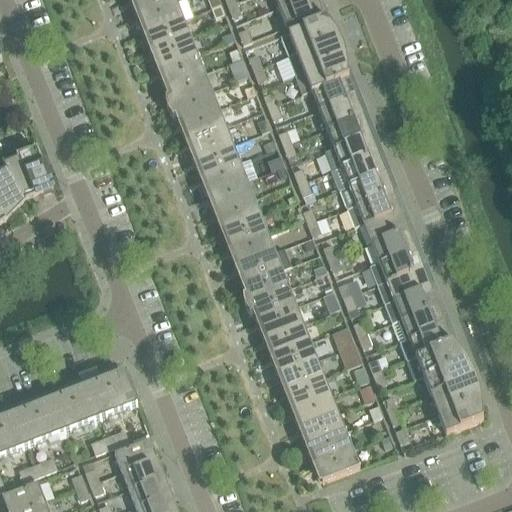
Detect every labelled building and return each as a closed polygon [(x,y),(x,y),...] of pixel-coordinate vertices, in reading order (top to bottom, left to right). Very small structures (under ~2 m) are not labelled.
[(134,0),(128,2),(130,8),(136,23),(177,7),(174,0),(134,0)] [(206,0),(212,13),(221,9),(217,0),(206,0)] [(223,0),(228,11),(237,7),(234,0),(223,0)] [(273,0),(279,13),(311,0),(273,0)] [(316,0),(311,0),(279,13),(287,33),(324,18),(323,16),(324,13),(324,10),(322,7),(319,6),(316,0)] [(136,23),(137,25),(143,40),(184,25),(177,7),(136,23)] [(237,7),(228,11),(233,24),(242,20),(237,7)] [(221,9),(212,13),(216,23),(225,19),(221,9)] [(297,58),(339,42),(338,40),(335,35),(332,32),(330,28),(327,25),(326,24),(281,42),(288,62),(297,58)] [(143,40),(144,43),(150,58),(191,42),(184,25),(143,40)] [(243,50),(252,46),(247,34),(238,37),(243,50)] [(235,46),(231,36),(222,40),(226,49),(235,46)] [(150,58),(151,61),(157,76),(198,60),(191,42),(150,58)] [(339,42),(297,58),(288,62),(296,81),(346,61),(344,54),(342,48),(339,42)] [(237,53),(229,57),(233,67),(241,63),(237,53)] [(157,76),(164,94),(205,78),(198,60),(157,76)] [(253,76),(263,72),(258,60),(248,63),(253,76)] [(311,96),(349,82),(349,81),(349,78),(348,75),(348,71),(347,64),(346,61),(296,81),(295,81),(302,100),(311,96)] [(249,81),(242,64),(231,68),(238,86),(249,81)] [(263,72),(253,76),(258,88),(267,84),(263,72)] [(164,94),(168,103),(166,103),(166,106),(166,108),(167,110),(167,112),(168,114),(212,96),(205,78),(164,94)] [(349,82),(311,96),(319,115),(359,100),(358,97),(357,95),(355,93),(354,91),(352,89),(349,82)] [(256,100),(253,91),(245,94),(248,103),(256,100)] [(175,121),(179,130),(219,114),(212,96),(168,114),(169,115),(170,117),(171,119),(172,120),(174,122),(175,121)] [(268,114),(277,110),(272,98),(263,101),(268,114)] [(359,100),(319,115),(326,134),(364,120),(361,113),(361,110),(361,107),(360,105),(360,102),(359,100)] [(277,110),(268,114),(273,126),(282,122),(277,110)] [(179,130),(180,133),(186,148),(226,132),(219,114),(179,130)] [(364,120),(326,134),(334,153),(374,138),(373,135),(371,133),(370,131),(368,129),(367,127),(364,120)] [(262,138),(270,135),(266,124),(257,127),(262,138)] [(186,148),(187,151),(192,166),(233,150),(226,132),(186,148)] [(283,152),(292,148),(287,135),(278,139),(283,152)] [(374,138),(334,153),(325,157),(332,176),(341,172),(379,158),(376,151),(376,148),(376,145),(375,143),(375,140),(374,138)] [(277,153),(274,145),(264,149),(267,157),(277,153)] [(292,148),(283,152),(288,164),(297,160),(292,148)] [(192,166),(200,184),(240,168),(233,150),(192,166)] [(3,166),(26,205),(54,194),(37,151),(17,160),(18,162),(5,167),(4,165),(3,166)] [(379,158),(341,172),(349,191),(389,176),(388,173),(386,171),(385,169),(383,167),(381,165),(379,158)] [(284,171),(281,162),(268,167),(271,176),(284,171)] [(26,205),(3,166),(2,166),(6,172),(0,175),(0,216),(6,226),(7,225),(7,224),(26,205)] [(200,184),(201,187),(207,202),(247,186),(240,168),(200,184)] [(298,190),(307,186),(302,173),(293,177),(298,190)] [(389,176),(349,191),(356,210),(393,196),(391,189),(391,186),(391,183),(390,181),(390,178),(389,176)] [(207,202),(208,205),(214,220),(254,204),(247,186),(207,202)] [(307,186),(298,190),(303,202),(312,198),(307,186)] [(393,196),(356,210),(347,214),(355,233),(364,229),(404,214),(403,211),(401,209),(400,207),(398,205),(396,203),(393,196)] [(298,207),(295,200),(288,203),(291,210),(298,207)] [(214,220),(215,223),(221,237),(261,222),(254,204),(214,220)] [(307,230),(317,226),(312,214),(302,217),(307,230)] [(404,214),(364,229),(371,249),(409,234),(406,227),(406,224),(406,221),(405,219),(405,216),(404,214)] [(221,237),(222,240),(228,255),(268,239),(261,222),(221,237)] [(317,226),(307,230),(312,242),(321,238),(317,226)] [(379,268),(419,252),(418,250),(417,248),(415,246),(413,244),(412,242),(409,234),(371,249),(379,268)] [(228,255),(229,258),(235,273),(275,257),(268,239),(228,255)] [(314,253),(311,246),(303,249),(306,256),(314,253)] [(328,266),(337,262),(332,250),(323,253),(328,266)] [(419,252),(379,268),(370,272),(377,291),(386,287),(424,272),(421,265),(421,263),(421,260),(420,257),(420,255),(419,252)] [(235,273),(236,276),(242,291),(282,275),(275,257),(235,273)] [(337,262),(328,266),(333,278),(342,275),(337,262)] [(424,272),(386,287),(377,291),(385,310),(434,290),(433,288),(431,286),(430,284),(428,282),(426,280),(424,272)] [(242,291),(245,300),(244,301),(244,303),(244,305),(244,307),(245,309),(245,311),(289,293),(282,275),(242,291)] [(338,292),(343,304),(352,300),(347,288),(338,292)] [(401,325),(439,310),(436,303),(436,301),(436,298),(435,295),(435,293),(434,290),(385,310),(392,329),(401,325)] [(253,319),(256,328),(296,312),(289,293),(245,311),(246,313),(247,314),(248,316),(250,318),(251,319),(253,319)] [(334,298),(323,302),(330,318),(340,314),(334,298)] [(343,304),(348,316),(357,313),(352,300),(343,304)] [(439,310),(401,325),(392,329),(400,348),(409,344),(449,328),(448,326),(446,324),(445,321),(443,319),(441,318),(439,310)] [(256,328),(257,330),(263,345),(303,330),(296,312),(256,328)] [(353,330),(358,342),(367,338),(362,326),(353,330)] [(449,328),(409,344),(400,348),(407,367),(416,363),(454,348),(453,348),(451,341),(451,338),(450,336),(450,333),(450,331),(449,328)] [(263,345),(264,348),(270,363),(310,347),(303,330),(263,345)] [(350,338),(348,333),(332,339),(339,357),(346,354),(355,351),(350,338)] [(358,342),(363,354),(372,351),(367,338),(358,342)] [(270,363),(277,381),(317,365),(310,347),(270,363)] [(454,348),(416,363),(407,367),(415,386),(424,382),(467,365),(463,360),(461,357),(459,354),(454,348)] [(362,369),(357,358),(355,351),(346,354),(339,357),(346,375),(351,373),(354,372),(362,369)] [(368,368),(373,380),(382,376),(377,364),(368,368)] [(277,381),(278,384),(284,399),(324,383),(317,365),(277,381)] [(470,371),(467,365),(424,382),(431,401),(476,383),(473,377),(470,371)] [(138,410),(122,370),(102,378),(86,384),(101,424),(138,410)] [(369,386),(363,372),(353,376),(359,390),(369,386)] [(382,376),(373,380),(378,392),(387,389),(382,376)] [(284,399),(285,402),(291,417),(331,401),(324,383),(284,399)] [(478,390),(476,383),(431,401),(439,420),(481,403),(480,397),(478,390)] [(86,384),(73,389),(50,398),(65,438),(101,424),(86,384)] [(370,391),(361,395),(366,408),(376,404),(370,391)] [(50,398),(27,407),(14,412),(29,452),(65,438),(50,398)] [(291,417),(292,420),(298,435),(339,419),(331,401),(291,417)] [(383,406),(388,418),(397,414),(392,402),(383,406)] [(481,403),(439,420),(446,440),(484,425),(483,424),(483,417),(483,410),(481,403)] [(374,425),(383,422),(378,411),(369,415),(374,425)] [(14,412),(0,417),(0,463),(29,452),(14,412)] [(388,418),(392,430),(402,427),(397,414),(388,418)] [(298,435),(299,438),(305,453),(346,437),(339,419),(298,435)] [(395,437),(400,450),(409,446),(404,433),(395,437)] [(124,437),(116,440),(120,450),(128,447),(124,437)] [(305,453),(306,456),(312,470),(353,455),(346,437),(305,453)] [(116,440),(108,443),(112,453),(120,450),(116,440)] [(392,451),(389,442),(382,445),(386,454),(392,451)] [(108,443),(100,446),(104,456),(112,453),(108,443)] [(115,458),(122,477),(158,463),(151,444),(148,445),(115,458)] [(100,446),(92,449),(96,459),(104,456),(100,446)] [(320,489),(323,488),(360,473),(353,455),(312,470),(320,489)] [(158,463),(122,477),(129,495),(165,481),(158,463)] [(53,464),(44,467),(48,477),(56,474),(53,464)] [(44,467),(36,470),(40,481),(48,477),(44,467)] [(36,470),(28,473),(32,484),(40,481),(36,470)] [(28,473),(20,476),(24,487),(32,484),(28,473)] [(91,489),(99,486),(95,475),(86,479),(91,489)] [(77,495),(85,491),(81,481),(73,484),(77,495)] [(165,481),(129,495),(135,511),(137,511),(172,499),(165,481)] [(412,488),(416,497),(430,491),(426,482),(412,488)] [(99,486),(91,489),(95,500),(103,497),(99,486)] [(31,511),(46,507),(38,488),(4,501),(2,501),(6,511),(31,511)] [(85,491),(77,495),(81,505),(89,502),(85,491)] [(176,511),(172,499),(137,511),(176,511)]
